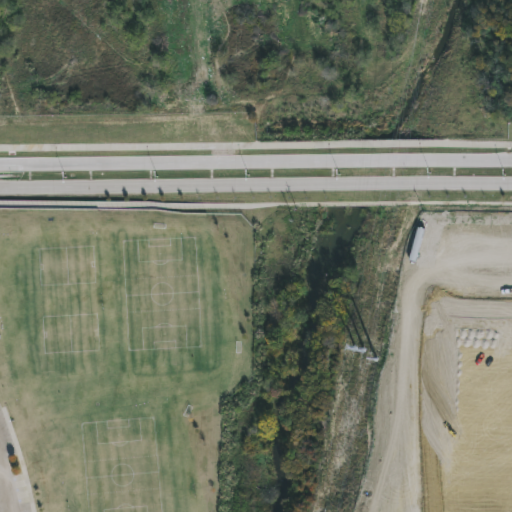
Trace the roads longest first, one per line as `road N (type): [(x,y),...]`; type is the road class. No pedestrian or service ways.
road 1 (tertiary): [(0,187),(511,184)]
road 2 (tertiary): [(511,161),(0,162)]
